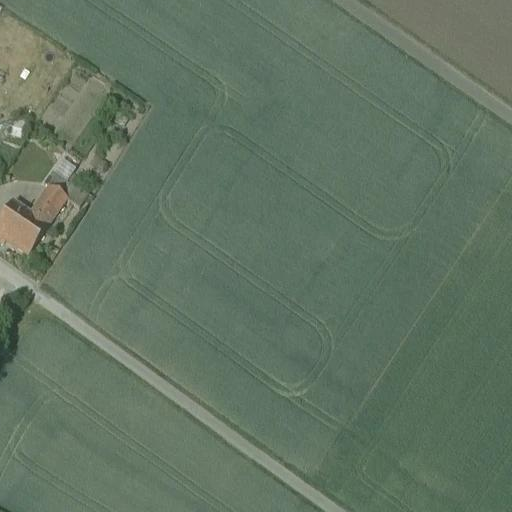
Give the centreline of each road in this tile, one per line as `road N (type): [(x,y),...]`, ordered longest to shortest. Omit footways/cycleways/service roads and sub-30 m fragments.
road 1 (unclassified): [(0,271),(329,511)]
road 2 (unclassified): [(511,122),(337,0)]
